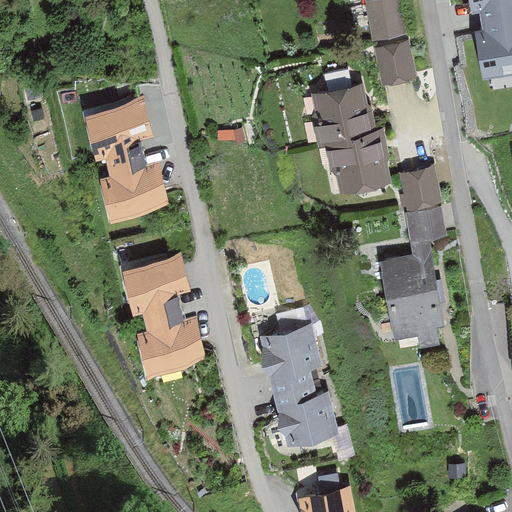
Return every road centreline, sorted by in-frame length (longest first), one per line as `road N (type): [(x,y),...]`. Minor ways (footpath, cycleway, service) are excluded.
road 1 (residential): [(272,511),(216,311),(148,0)]
road 2 (residential): [(511,436),(429,0)]
